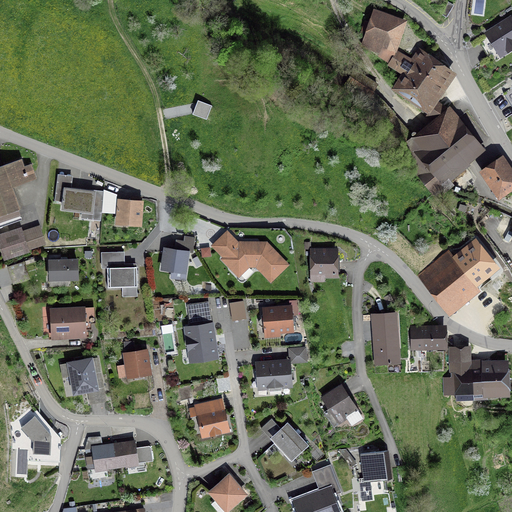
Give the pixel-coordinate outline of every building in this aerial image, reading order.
[(442,0),(436,8),(446,15),(453,6),(444,0),(442,0)] [(362,43),(390,64),(397,54),(405,21),(373,11),(362,43)] [(511,49),(511,14),(485,31),(501,57),(511,49)] [(397,54),(390,64),(404,73),(395,86),(428,108),(455,70),(421,47),(411,63),(397,54)] [(371,90),(350,76),(342,88),(363,102),(371,90)] [(212,106),(199,101),(196,109),(194,114),(207,119),(212,106)] [(404,158),(432,192),(482,151),(449,110),(409,143),(414,149),(404,158)] [(511,173),(502,158),(479,172),(495,196),(511,184),(511,173)] [(0,167),(0,221),(19,215),(9,184),(34,176),(30,165),(22,168),(20,161),(0,167)] [(94,211),(96,190),(71,187),(72,175),(58,173),(55,200),(62,201),(61,210),(82,212),(81,218),(95,219),(96,211),(94,211)] [(114,193),(104,189),(102,212),(113,213),(114,193)] [(118,222),(140,223),(142,198),(132,198),(120,197),(118,222)] [(20,231),(0,237),(0,246),(4,257),(28,249),(27,247),(42,241),(38,229),(21,234),(20,231)] [(226,233),(215,247),(224,258),(222,260),(239,274),(247,266),(259,266),(270,280),(285,265),(265,244),(237,244),(226,233)] [(188,253),(165,249),(161,268),(174,270),(172,277),(183,279),(188,253)] [(473,282),(449,251),(418,274),(443,306),(473,282)] [(123,252),(100,253),(101,269),(107,268),(108,287),(122,287),(122,297),(137,296),(136,267),(123,268),(123,252)] [(336,252),(312,252),(312,274),(336,274),(336,252)] [(511,263),(505,253),(499,257),(510,274),(511,272),(511,263)] [(77,259),(48,259),(48,279),(77,278),(77,259)] [(24,262),(7,268),(13,284),(30,278),(24,262)] [(187,304),(190,322),(211,319),(208,301),(187,304)] [(243,302),(229,304),(232,321),(245,319),(243,302)] [(289,308),(263,310),(265,333),(291,331),(289,308)] [(82,309),(51,311),(53,336),(84,334),(82,309)] [(400,362),(396,313),(375,315),(377,342),(379,363),(400,362)] [(186,328),(190,359),(215,356),(211,325),(186,328)] [(438,329),(409,330),(410,352),(439,350),(438,329)] [(304,349),(290,350),(291,361),(305,360),(304,349)] [(145,352),(125,356),(129,376),(149,372),(145,352)] [(469,352),(456,353),(457,399),(474,399),(474,394),(506,393),(505,364),(469,365),(469,352)] [(87,391),(90,404),(105,401),(97,357),(67,363),(73,394),(87,391)] [(286,363),(256,365),(258,387),(288,385),(286,363)] [(341,387),(323,399),(337,420),(346,414),(352,423),(360,417),(341,387)] [(147,392),(130,395),(133,412),(150,409),(147,392)] [(221,402),(189,410),(190,416),(198,414),(203,436),(228,430),(221,402)] [(33,460),(60,461),(61,438),(39,412),(21,427),(33,441),(33,460)] [(271,420),(261,429),(291,461),(308,445),(287,422),(279,429),(271,420)] [(112,444),(115,465),(127,463),(129,474),(146,472),(143,451),(135,452),(134,441),(112,444)] [(115,465),(112,444),(92,447),(94,457),(85,459),(89,479),(106,476),(104,467),(115,465)] [(382,452),(360,455),(364,482),(386,478),(382,452)] [(320,492),(295,503),(298,511),(338,511),(331,496),(341,492),(330,466),(312,473),(320,492)] [(211,491),(227,509),(244,493),(229,476),(211,491)]
